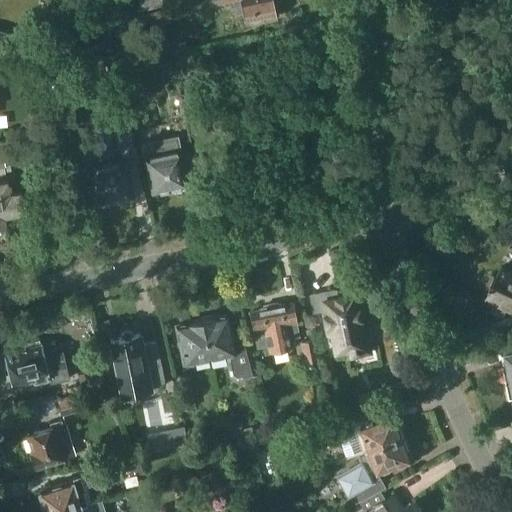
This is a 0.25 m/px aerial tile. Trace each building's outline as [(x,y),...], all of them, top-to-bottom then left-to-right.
[(233,1),(235,14),(243,13),(245,23),(274,17),(270,0),(208,0),(210,6),(233,1)] [(122,18),(125,31),(149,26),(152,37),(166,34),(161,9),(122,18)] [(180,42),(179,35),(168,37),(171,54),(189,51),(187,40),(180,42)] [(133,145),(130,125),(113,128),(117,148),(133,145)] [(178,135),(141,143),(152,192),(186,185),(178,151),(182,150),(178,135)] [(0,222),(4,222),(3,215),(20,212),(16,189),(10,190),(8,176),(6,177),(5,171),(11,170),(10,164),(34,159),(31,143),(0,149),(0,222)] [(90,167),(98,203),(133,196),(125,160),(90,167)] [(486,297),(496,302),(491,311),(503,317),(508,307),(511,309),(511,270),(502,266),(496,277),(491,275),(486,285),(491,287),(486,297)] [(365,346),(360,319),(361,316),(359,310),(358,308),(357,304),(355,304),(353,294),(335,297),(334,290),(310,295),(313,310),(326,307),(334,352),(365,346)] [(253,332),(257,348),(267,346),(268,352),(291,347),(289,338),(300,336),(293,302),(248,311),(252,332),(253,332)] [(210,359),(226,356),(230,375),(237,379),(254,376),(245,333),(231,336),(227,314),(201,319),(210,359)] [(85,318),(63,322),(72,368),(95,363),(85,318)] [(176,324),(184,365),(210,359),(201,319),(176,324)] [(121,337),(110,339),(121,394),(164,385),(155,341),(142,344),(140,333),(134,334),(130,331),(122,332),(121,337)] [(300,342),(302,354),(298,355),(301,368),(312,365),(311,358),(319,356),(315,338),(300,342)] [(24,348),(24,349),(3,355),(10,384),(32,379),(33,382),(50,378),(41,343),(24,348)] [(80,387),(101,384),(98,370),(78,374),(80,387)] [(175,377),(182,410),(195,407),(189,374),(175,377)] [(392,398),(387,385),(358,396),(362,409),(392,398)] [(79,394),(58,400),(62,413),(83,407),(79,394)] [(395,415),(372,424),(370,418),(356,423),(355,421),(336,428),(348,459),(358,455),(366,451),(367,453),(404,439),(395,415)] [(26,435),(31,452),(30,453),(34,467),(75,454),(65,422),(26,435)] [(337,476),(349,498),(356,494),(361,501),(383,489),(374,474),(378,473),(377,473),(411,460),(404,439),(367,453),(366,451),(358,455),(363,462),(337,476)] [(138,466),(135,453),(95,461),(99,480),(118,477),(117,470),(138,466)] [(85,492),(80,477),(38,491),(44,511),(65,511),(87,506),(83,492),(85,492)] [(402,508),(394,494),(364,511),(423,511),(415,499),(402,508)]
